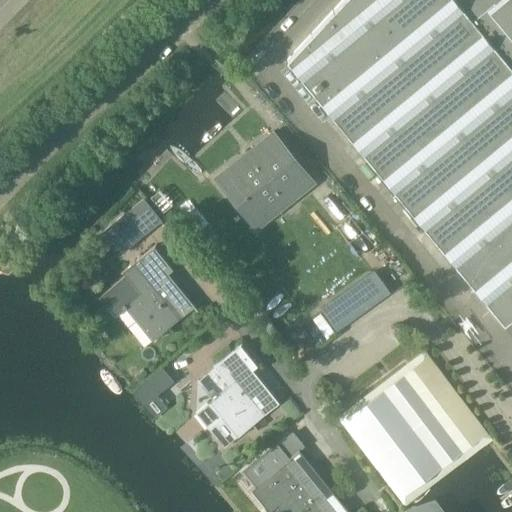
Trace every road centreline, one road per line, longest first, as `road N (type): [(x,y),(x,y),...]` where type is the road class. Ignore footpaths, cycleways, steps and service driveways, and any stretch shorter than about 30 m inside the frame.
road 1 (unclassified): [(295,380),(376,320),(410,307),(442,335),(511,431)]
road 2 (unclassified): [(0,195),(205,0)]
